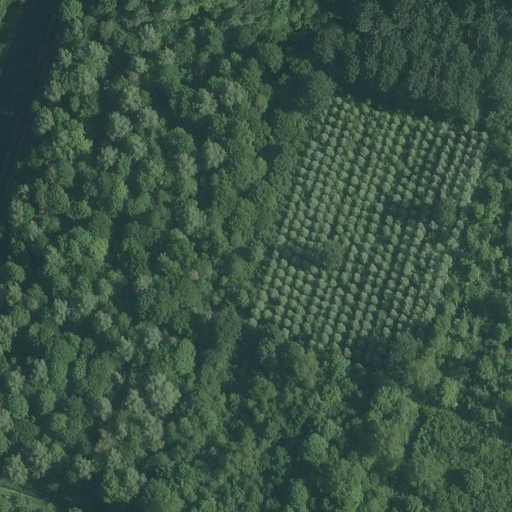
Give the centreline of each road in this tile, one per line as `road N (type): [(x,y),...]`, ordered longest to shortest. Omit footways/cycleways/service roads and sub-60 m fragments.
road 1 (track): [(0,200),(62,0)]
road 2 (track): [(216,319),(174,511)]
